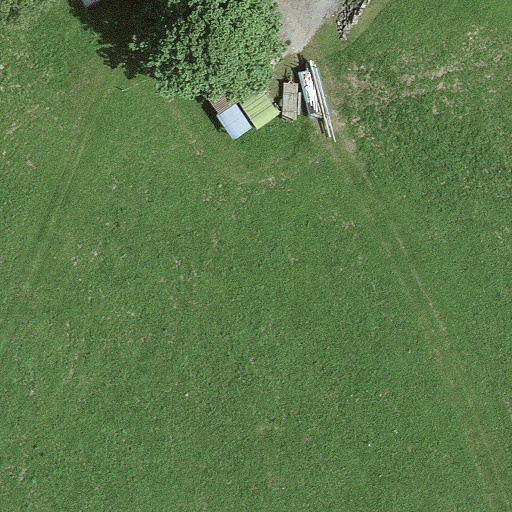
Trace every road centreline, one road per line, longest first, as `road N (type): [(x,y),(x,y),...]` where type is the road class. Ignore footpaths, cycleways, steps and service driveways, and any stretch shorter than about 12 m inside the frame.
road 1 (track): [(288,15),(478,443),(499,511)]
road 2 (track): [(0,377),(104,130),(184,31),(237,0)]
